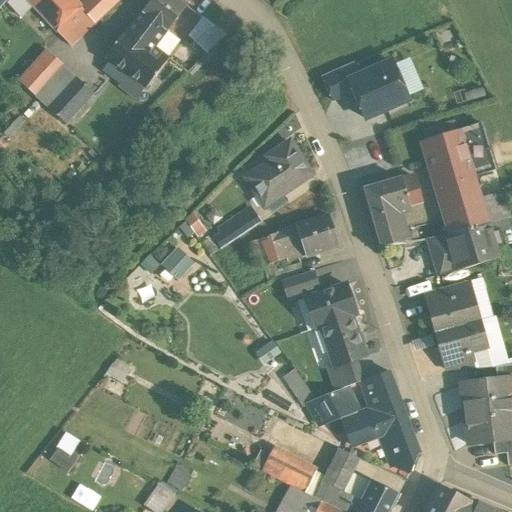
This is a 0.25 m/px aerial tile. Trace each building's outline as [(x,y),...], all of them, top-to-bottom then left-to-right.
[(0,0),(0,8),(8,0),(0,0)] [(72,0),(25,0),(70,47),(93,24),(80,8),(72,0)] [(87,0),(80,8),(93,24),(116,0),(87,0)] [(186,6),(178,0),(151,0),(142,12),(167,32),(186,6)] [(142,12),(127,32),(126,31),(105,59),(145,90),(169,59),(155,48),(167,32),(142,12)] [(225,35),(202,18),(188,36),(206,54),(225,35)] [(46,51),(19,82),(37,99),(65,68),(46,51)] [(364,119),(408,102),(392,63),(358,77),(349,80),(354,93),(364,119)] [(331,102),(354,93),(349,80),(358,77),(353,65),(321,77),(331,102)] [(65,68),(37,99),(48,108),(75,78),(65,68)] [(75,78),(48,108),(67,126),(94,95),(75,78)] [(15,120),(0,133),(8,142),(23,128),(15,120)] [(495,171),(481,124),(459,131),(473,177),(495,171)] [(459,131),(423,142),(450,233),(487,223),(480,199),(473,177),(459,131)] [(310,175),(289,143),(267,158),(270,163),(245,179),(254,193),(260,189),(269,203),(310,175)] [(421,202),(414,178),(413,178),(413,177),(413,178),(412,177),(402,179),(410,205),(421,202)] [(402,179),(364,190),(365,190),(364,191),(374,219),(373,219),(377,233),(378,233),(378,234),(399,228),(395,212),(410,208),(410,205),(402,179)] [(506,191),(480,199),(487,223),(488,223),(489,223),(489,224),(510,219),(506,191)] [(251,212),(213,237),(221,249),(258,224),(251,212)] [(327,214),(296,226),(296,228),(306,255),(338,244),(327,214)] [(182,228),(200,235),(205,221),(188,215),(182,228)] [(450,233),(445,235),(427,240),(434,262),(451,257),(495,245),(495,246),(504,243),(500,231),(492,234),(489,224),(489,223),(488,223),(487,223),(450,233)] [(297,258),(306,255),(296,228),(247,245),(257,272),(262,270),(297,258)] [(399,228),(378,234),(378,233),(377,233),(381,247),(404,245),(401,235),(399,228)] [(415,231),(401,235),(404,245),(419,243),(415,231)] [(495,245),(451,257),(455,272),(499,259),(495,246),(495,245)] [(176,250),(161,267),(176,280),(191,263),(176,250)] [(267,286),(302,275),(297,258),(262,270),(267,286)] [(302,275),(282,282),(288,300),(318,290),(312,272),(302,275)] [(345,285),(304,299),(315,329),(320,327),(350,317),(356,315),(345,285)] [(452,286),(426,293),(429,306),(456,299),(452,286)] [(429,306),(437,334),(479,322),(471,294),(456,299),(429,306)] [(350,317),(320,327),(334,366),(334,367),(355,360),(364,357),(350,317)] [(479,322),(437,334),(444,360),(445,360),(470,353),(486,349),(479,322)] [(413,338),(414,348),(433,345),(432,335),(413,338)] [(280,354),(271,341),(254,353),(262,364),(280,354)] [(470,353),(445,360),(448,372),(475,370),(470,353)] [(355,360),(334,367),(334,366),(328,368),(337,391),(363,382),(355,360)] [(496,382),(510,380),(511,380),(511,364),(495,367),(496,382)] [(129,375),(114,367),(106,381),(121,390),(129,375)] [(305,409),(309,408),(307,404),(316,400),(297,372),(285,379),(305,409)] [(388,373),(362,382),(368,398),(379,397),(395,391),(388,373)] [(511,396),(510,380),(496,382),(462,386),(464,407),(511,401),(511,396)] [(395,391),(379,397),(368,398),(371,408),(374,407),(376,413),(399,403),(395,391)] [(316,400),(307,404),(309,408),(320,426),(339,419),(351,415),(337,392),(316,400)] [(291,405),(270,393),(265,400),(287,412),(291,405)] [(511,401),(464,407),(468,446),(493,443),(511,441),(511,401)] [(371,408),(351,415),(339,419),(351,447),(377,436),(389,431),(391,435),(408,428),(399,403),(376,413),(374,407),(371,408)] [(408,428),(391,435),(389,431),(377,436),(380,442),(376,449),(372,456),(410,474),(418,454),(408,428)] [(66,432),(48,460),(68,472),(76,459),(71,456),(81,442),(66,432)] [(163,438),(155,434),(151,442),(159,446),(163,438)] [(511,441),(493,443),(494,456),(507,454),(508,468),(511,467),(511,441)] [(314,470),(273,447),(260,472),(295,490),(302,493),(314,470)] [(375,467),(343,452),(319,501),(320,501),(342,511),(345,511),(353,498),(358,500),(363,486),(366,487),(375,467)] [(193,471),(177,462),(165,484),(181,493),(193,471)] [(390,511),(399,495),(372,481),(362,502),(358,500),(353,498),(345,511),(390,511)] [(465,500),(440,486),(424,511),(475,511),(479,505),(465,500)] [(302,493),(295,490),(282,511),(314,511),(319,502),(320,501),(319,501),(302,493)] [(342,511),(320,501),(319,502),(314,511),(342,511)]
